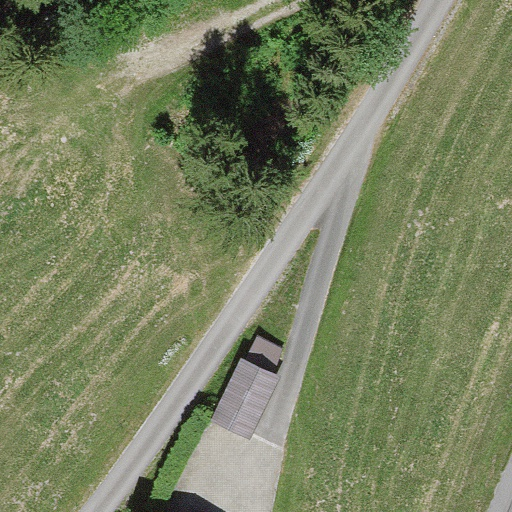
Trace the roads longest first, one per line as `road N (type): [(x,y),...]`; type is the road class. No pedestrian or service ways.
road 1 (residential): [(96,511),(446,0)]
road 2 (track): [(258,477),(365,117)]
